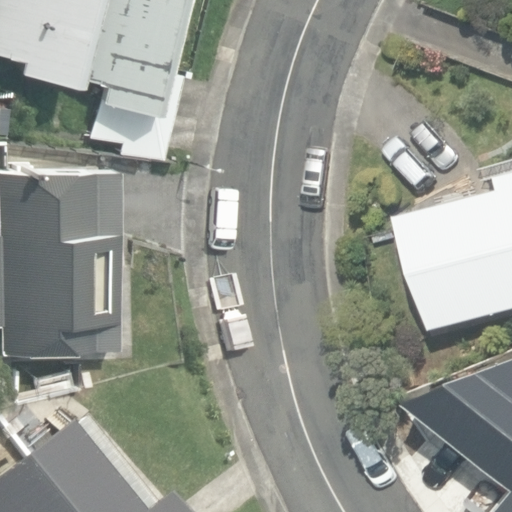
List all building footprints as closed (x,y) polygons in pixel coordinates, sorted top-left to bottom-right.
[(84,135),(142,147),(172,0),(0,0),(0,56),(7,58),(5,71),(94,89),(84,135)] [(0,349),(114,347),(109,162),(0,165),(0,349)] [(410,213),(441,329),(511,310),(511,171),(493,177),(497,189),(410,213)] [(511,356),(414,397),(511,475),(511,356)] [(0,473),(0,511),(165,511),(156,499),(141,511),(69,420),(0,473)]
